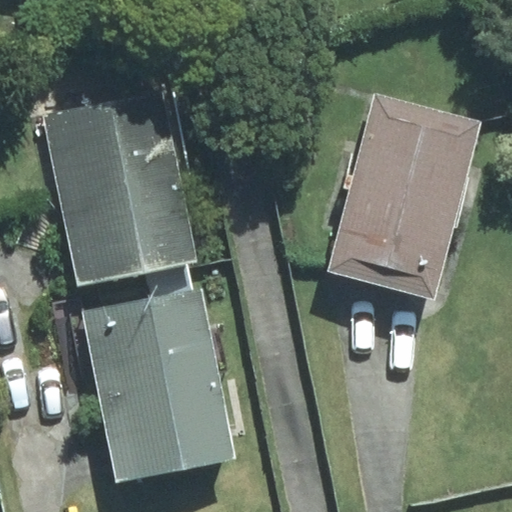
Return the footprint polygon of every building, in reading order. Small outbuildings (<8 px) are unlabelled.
[(32,0),(35,13),(102,0),(32,0)] [(317,18),(314,0),(272,0),(277,26),(317,18)] [(424,302),(476,124),(370,93),(318,271),(424,302)] [(71,286),(187,266),(158,98),(42,118),(71,286)] [(226,462),(195,291),(77,311),(107,482),(226,462)]
